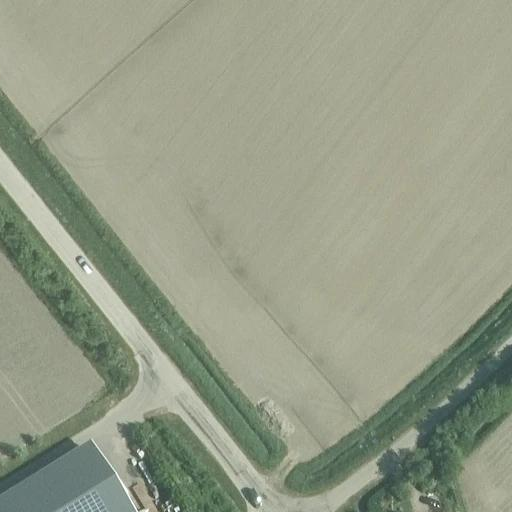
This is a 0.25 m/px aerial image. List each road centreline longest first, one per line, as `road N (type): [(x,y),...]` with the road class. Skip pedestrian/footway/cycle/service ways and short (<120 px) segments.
road 1 (unclassified): [(272,511),(0,166)]
road 2 (unclassified): [(315,511),(356,488),(511,358)]
road 3 (unknown): [(0,490),(171,384)]
